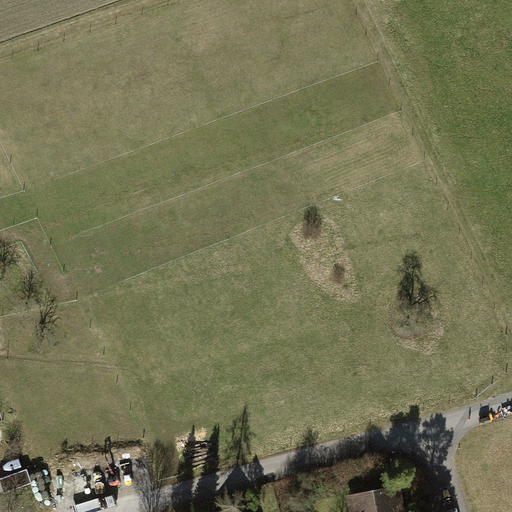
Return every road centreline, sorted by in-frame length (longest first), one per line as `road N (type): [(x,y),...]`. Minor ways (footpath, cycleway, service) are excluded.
road 1 (track): [(358,0),(511,323)]
road 2 (residential): [(135,511),(433,431)]
road 3 (track): [(166,0),(0,54)]
